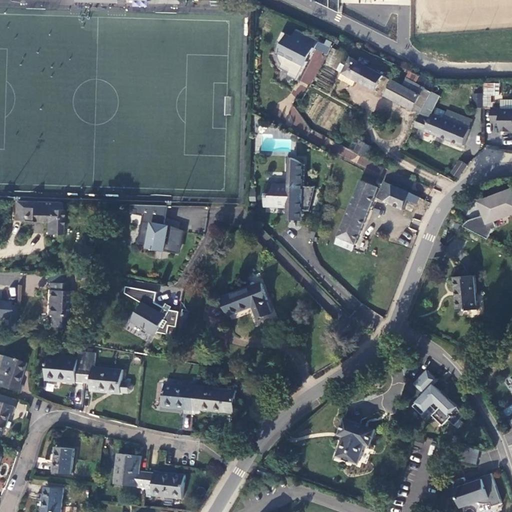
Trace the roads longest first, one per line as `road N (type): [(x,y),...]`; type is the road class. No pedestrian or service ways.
road 1 (residential): [(4,511),(31,417),(52,408),(198,444)]
road 2 (residential): [(216,511),(276,424),(395,326)]
road 3 (unknown): [(367,356),(357,335),(244,215),(213,212)]
road 4 (residential): [(395,326),(449,200),(483,175),(511,169)]
road 5 (residential): [(395,326),(444,360),(483,409),(511,472)]
